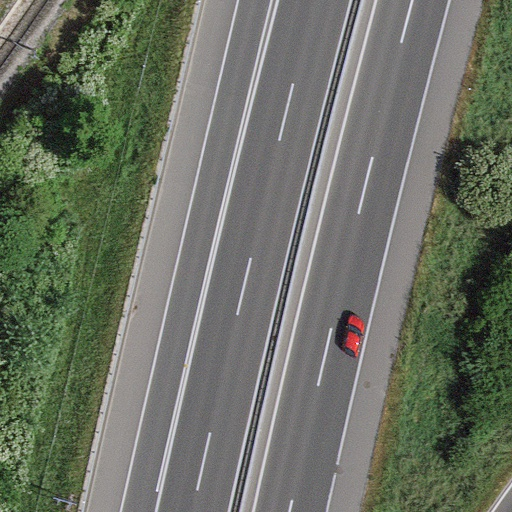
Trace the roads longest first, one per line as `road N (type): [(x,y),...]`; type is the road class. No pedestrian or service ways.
road 1 (motorway): [(286,511),(410,0)]
road 2 (motorway): [(312,0),(191,507)]
road 3 (motorway): [(276,0),(191,507)]
